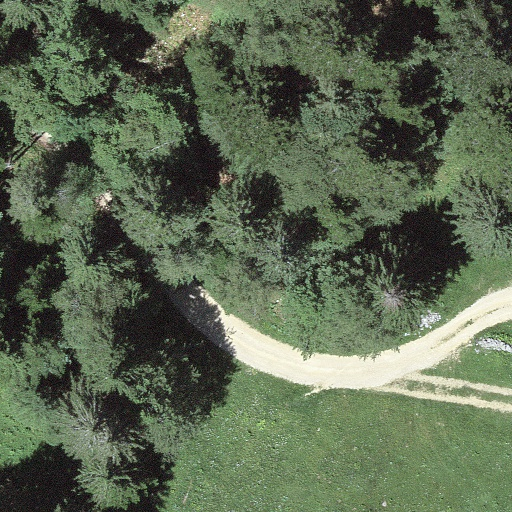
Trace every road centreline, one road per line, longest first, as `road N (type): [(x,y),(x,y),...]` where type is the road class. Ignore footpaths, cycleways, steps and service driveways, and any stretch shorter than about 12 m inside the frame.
road 1 (track): [(390,384),(328,375),(234,338),(186,298),(93,165),(0,96)]
road 2 (track): [(511,305),(463,326),(390,384)]
road 3 (track): [(390,384),(511,401)]
